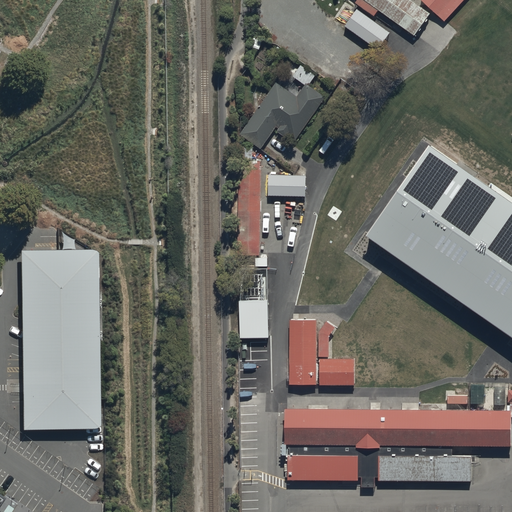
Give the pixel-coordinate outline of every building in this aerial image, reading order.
[(411,31),(425,10),(410,0),(354,0),(354,1),(374,14),(378,9),(411,31)] [(425,0),(447,19),(463,0),(425,0)] [(338,19),(351,27),(357,16),(344,8),(338,19)] [(305,85),(298,95),(276,81),(240,134),(261,148),(276,126),(278,128),(276,130),(285,136),(287,134),(295,139),(323,96),(305,85)] [(243,159),(251,159),(251,143),(243,142),(243,159)] [(371,232),(511,331),(511,207),(430,152),(371,232)] [(259,252),(260,168),(238,168),(237,252),(259,252)] [(98,253),(22,254),(24,433),(99,432),(98,253)] [(245,290),(268,290),(269,266),(245,265),(245,290)] [(259,333),(259,311),(239,310),(239,333),(254,333),(259,333)] [(288,380),(314,381),(315,317),(289,316),(288,380)] [(253,374),(268,374),(268,333),(259,333),(254,333),(253,374)] [(318,381),(352,381),(352,356),(318,355),(318,381)] [(511,388),(506,388),(506,401),(508,401),(508,409),(283,405),(282,441),(354,442),(354,446),(376,446),(376,455),(449,456),(449,444),(509,445),(509,415),(511,415),(511,388)]
